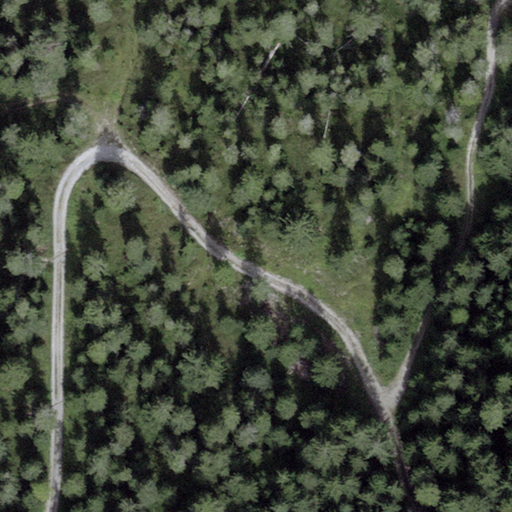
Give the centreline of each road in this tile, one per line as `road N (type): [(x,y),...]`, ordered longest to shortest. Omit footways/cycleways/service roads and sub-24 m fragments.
road 1 (track): [(52,511),(55,223),(72,169),(99,150),(130,157),(238,267),(293,291),(351,338),(386,404),(466,242),(471,144),(500,0)]
road 2 (track): [(99,150),(133,41),(137,0)]
